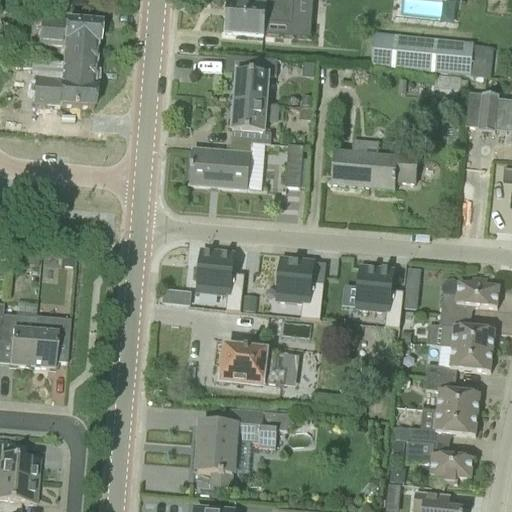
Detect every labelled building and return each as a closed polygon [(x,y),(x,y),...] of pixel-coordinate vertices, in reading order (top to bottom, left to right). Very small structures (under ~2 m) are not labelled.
[(248,0),(248,8),(228,7),(226,37),(263,40),(265,25),(292,28),(293,12),(291,12),(292,0),(248,0)] [(63,51),(62,68),(95,70),(96,48),(98,48),(99,28),(39,24),(37,49),(63,51)] [(486,56),(480,55),(473,55),(473,49),(374,38),(370,70),(490,83),(491,72),(485,71),(486,56)] [(237,79),(234,107),(266,109),(269,81),(276,81),(277,64),(226,60),(224,78),(237,79)] [(95,70),(62,68),(61,85),(35,83),(33,108),(59,110),(93,113),(94,93),(93,93),(95,70)] [(435,79),(434,102),(460,103),(460,97),(467,97),(468,84),(460,83),(460,81),(435,79)] [(511,106),(498,105),(499,100),(482,98),(478,135),(495,137),(496,129),(511,130),(511,106)] [(302,100),(301,110),(312,110),(312,101),(302,100)] [(266,109),(234,107),(230,157),(243,159),(250,160),(251,148),(270,150),(271,138),(264,138),(266,110),(266,109)] [(0,112),(0,122),(42,123),(43,114),(0,112)] [(288,150),(285,192),(300,194),(304,152),(288,150)] [(230,157),(192,154),(189,190),(247,195),(249,175),(250,160),(243,159),(230,157)] [(394,186),(414,188),(418,158),(394,156),(394,162),(377,160),(352,158),(335,157),(332,190),(394,195),(394,186)] [(511,173),(504,173),(503,185),(511,185),(511,173)] [(25,253),(24,263),(37,265),(38,255),(25,253)] [(232,279),(234,258),(201,255),(197,297),(227,300),(226,315),(241,317),(244,280),(232,279)] [(72,271),(73,262),(64,261),(64,270),(72,271)] [(312,287),(314,268),(314,266),(281,263),(276,305),(302,308),(301,323),(320,325),(324,288),(312,287)] [(421,270),(408,270),(403,313),(416,314),(421,270)] [(360,271),(358,292),(346,291),(344,309),(356,310),(356,313),(386,316),(385,332),(400,334),(404,296),(391,295),(393,275),(360,271)] [(442,298),(440,318),(470,321),(472,310),(497,313),(499,292),(486,290),(487,284),(472,283),(472,289),(459,288),(457,300),(442,298)] [(172,308),(173,297),(165,296),(164,308),(172,308)] [(256,304),(244,303),(242,315),(255,317),(256,304)] [(442,331),(440,351),(492,356),(495,335),(469,332),(470,321),(440,318),(439,331),(442,331)] [(31,372),(36,321),(35,321),(35,323),(2,320),(0,340),(0,363),(9,364),(9,370),(31,372)] [(66,368),(70,324),(36,321),(31,372),(54,374),(54,367),(66,368)] [(410,347),(411,337),(401,336),(400,346),(410,347)] [(428,369),(427,381),(456,384),(457,374),(490,377),(492,356),(440,351),(453,352),(451,371),(428,369)] [(277,358),(226,353),(222,385),(262,390),(263,388),(284,390),(285,376),(275,375),(277,358)] [(440,396),(438,416),(478,420),(480,399),(455,396),(456,384),(427,381),(425,394),(440,396)] [(341,391),(340,399),(353,401),(354,393),(341,391)] [(312,412),(352,417),(354,402),(314,397),(312,412)] [(288,420),(262,418),(230,415),(229,430),(202,428),(199,459),(194,458),(193,476),(211,478),(210,491),(231,492),(235,446),(259,448),(258,453),(275,454),(278,435),(287,436),(287,434),(293,428),(288,423),(288,420)] [(408,433),(407,445),(449,450),(450,438),(475,441),(478,420),(438,416),(435,436),(420,434),(408,433)] [(392,445),(391,456),(404,457),(404,446),(392,445)] [(448,461),(449,450),(407,445),(405,465),(432,468),(431,480),(444,481),(443,487),(457,489),(458,483),(471,484),(473,463),(448,461)] [(0,483),(37,486),(39,464),(19,462),(20,450),(0,448),(0,483)] [(0,511),(15,511),(16,507),(36,509),(37,486),(0,483),(0,511)] [(447,511),(444,511),(445,500),(416,496),(414,511),(447,511)]
